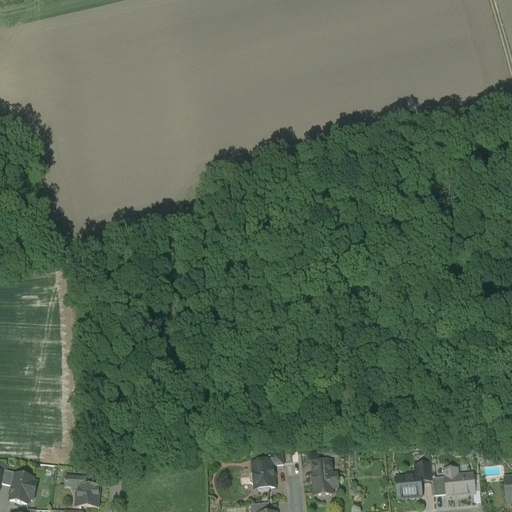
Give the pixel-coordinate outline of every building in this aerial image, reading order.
[(266,456),(259,465),(252,466),(253,476),(251,476),(249,479),(250,485),(252,487),(254,487),(255,492),(259,491),(259,493),(269,492),(269,490),(275,490),(273,474),(274,474),(273,468),(284,467),(282,455),(266,456)] [(331,463),(318,465),(319,478),(332,476),(331,463)] [(431,466),(415,468),(416,479),(420,479),(420,485),(432,484),(432,481),(431,466)] [(457,471),(444,472),(445,480),(446,497),(447,499),(475,496),(473,476),(458,478),(457,471)] [(16,475),(4,473),(4,475),(1,486),(13,489),(15,477),(16,477),(16,475)] [(319,478),(313,478),(315,498),(332,496),(331,487),(338,486),(337,476),(332,476),(319,478)] [(16,477),(15,477),(13,489),(10,503),(28,507),(29,500),(34,501),(35,492),(31,491),(33,481),(16,477)] [(85,481),(66,479),(66,488),(79,489),(79,488),(85,488),(85,481)] [(416,479),(406,480),(404,479),(395,479),(396,487),(398,487),(399,500),(406,499),(408,501),(422,499),(420,485),(420,479),(416,479)] [(445,480),(432,481),(432,484),(434,498),(446,497),(445,480)] [(85,488),(79,488),(79,489),(79,493),(77,495),(76,498),(78,501),(79,501),(79,508),(98,509),(99,489),(85,488)]
